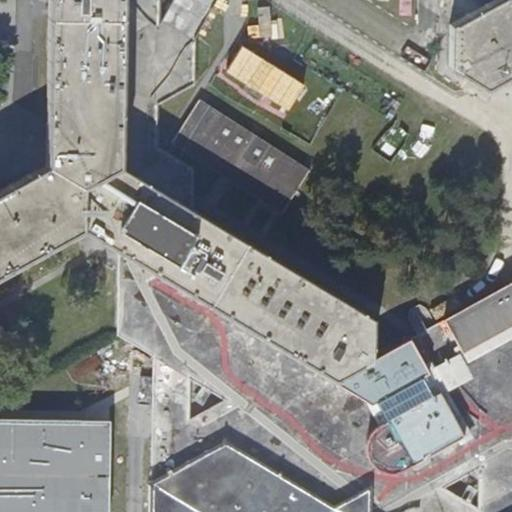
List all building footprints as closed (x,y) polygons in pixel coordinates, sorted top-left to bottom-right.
[(47,0),(44,164),(0,188),(0,272),(80,229),(118,252),(143,267),(152,273),(332,378),(368,359),(369,315),(189,209),(153,189),(118,165),(120,0),(47,0)] [(120,0),(118,165),(153,189),(154,147),(155,103),(193,81),(194,34),(174,28),(156,24),(156,0),(120,0)] [(511,0),(492,0),(446,26),(446,67),(482,89),(511,72),(511,0)] [(306,167),(196,97),(169,140),(279,210),(306,167)] [(153,189),(189,209),(189,202),(190,167),(154,147),(153,189)] [(150,353),(152,289),(152,273),(143,267),(118,252),(116,333),(150,353)] [(511,511),(511,279),(417,332),(368,359),(332,378),(152,273),(152,289),(150,353),(147,511),(511,511)] [(0,418),(0,511),(99,511),(101,420),(0,418)]
